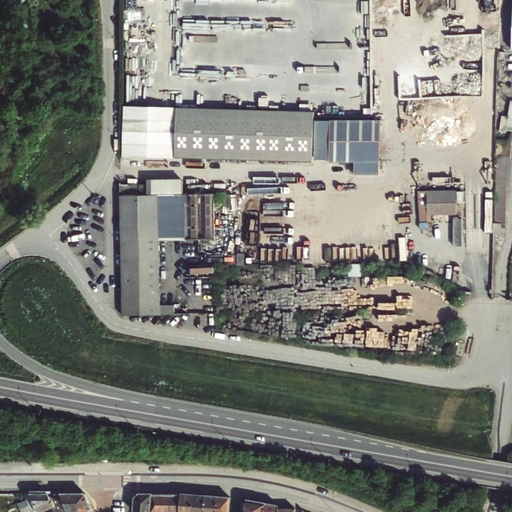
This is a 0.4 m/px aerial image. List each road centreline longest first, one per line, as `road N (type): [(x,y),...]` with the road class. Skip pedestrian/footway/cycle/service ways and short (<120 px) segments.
road 1 (unclassified): [(511,366),(458,381),(120,327),(42,226)]
road 2 (unknown): [(106,158),(277,182),(385,184),(405,173),(432,82)]
road 3 (trunk): [(258,431),(56,376),(0,339)]
road 4 (trunk): [(258,431),(0,386)]
road 5 (trunk): [(511,474),(258,431)]
road 6 (unclassified): [(110,0),(106,158),(92,184),(42,226)]
road 7 (tertiary): [(104,480),(230,482),(349,511)]
road 8 (residential): [(494,511),(511,366)]
